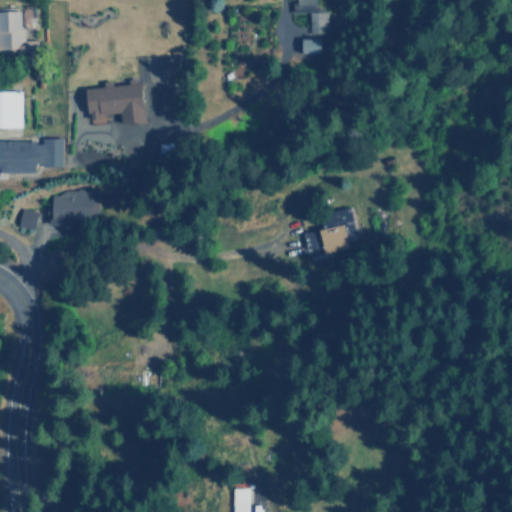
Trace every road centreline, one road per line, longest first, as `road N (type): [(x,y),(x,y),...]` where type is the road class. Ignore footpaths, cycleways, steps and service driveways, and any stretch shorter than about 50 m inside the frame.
road 1 (residential): [(274,247),(170,254),(94,245),(25,265)]
road 2 (secondary): [(16,511),(12,422),(24,321),(12,293)]
